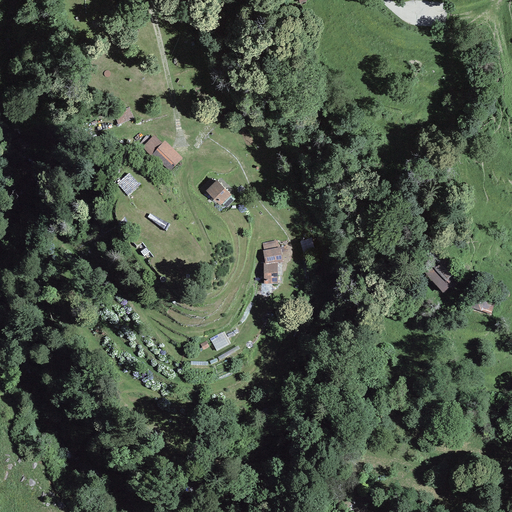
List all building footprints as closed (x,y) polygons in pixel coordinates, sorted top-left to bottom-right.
[(132,117),(128,109),(115,115),(119,123),(132,117)] [(162,143),(153,135),(142,147),(151,156),(152,154),(162,143)] [(183,158),(164,141),(162,143),(152,154),(170,171),(183,158)] [(140,185),(129,173),(117,184),(128,196),(140,185)] [(231,195),(216,180),(205,191),(220,206),(222,204),(230,195),(231,195)] [(234,199),(230,195),(222,204),(226,208),(234,199)] [(277,240),(262,243),(264,250),(279,247),(277,240)] [(280,247),(279,247),(264,250),(263,250),(265,263),(265,265),(277,263),(278,264),(283,262),(280,247)] [(464,281),(445,259),(434,269),(431,266),(424,272),(443,293),(450,286),(454,290),(464,281)] [(278,264),(277,263),(265,265),(265,263),(263,263),(263,284),(271,284),(277,284),(278,264)] [(271,292),(271,284),(263,284),(261,284),(261,292),(271,292)] [(471,307),(491,315),(495,304),(475,296),(471,307)] [(211,335),(217,348),(232,341),(226,328),(211,335)] [(324,470),(314,470),(315,479),(324,478),(324,470)]
